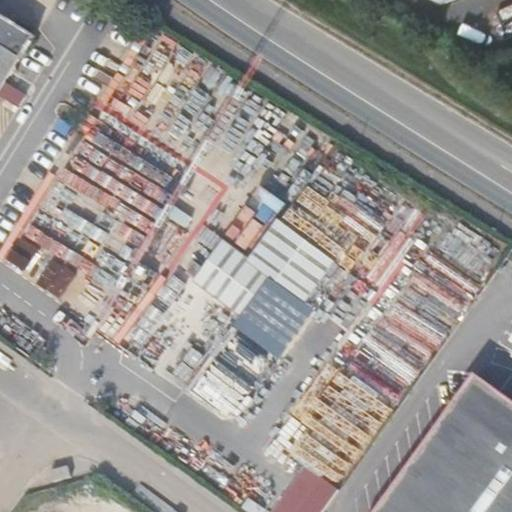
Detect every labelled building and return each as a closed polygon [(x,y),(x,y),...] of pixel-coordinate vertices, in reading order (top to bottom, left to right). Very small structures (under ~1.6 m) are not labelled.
[(0,103),(28,57),(0,39),(0,103)] [(274,228),(246,268),(268,285),(303,309),(331,268),(274,228)] [(239,326),(268,285),(246,268),(219,250),(190,291),(239,326)] [(511,511),(511,397),(477,374),(380,511),(511,511)] [(324,511),(341,486),(306,463),(273,511),(324,511)] [(49,476),(52,486),(70,480),(67,470),(49,476)]
